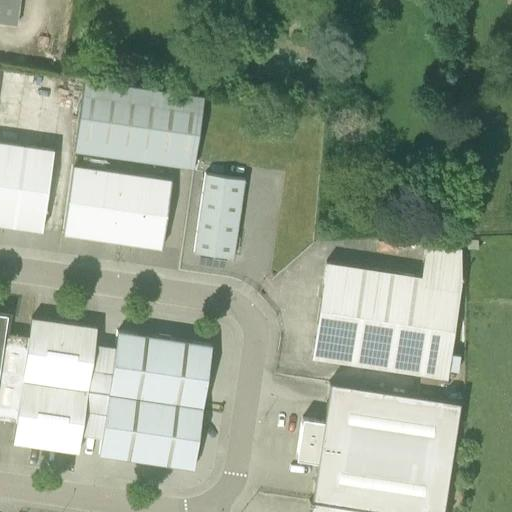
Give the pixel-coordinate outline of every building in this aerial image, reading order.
[(22,0),(0,0),(0,19),(20,21),(22,0)] [(192,166),(200,109),(202,95),(83,78),(73,150),(192,166)] [(0,140),(0,222),(41,229),(53,148),(0,140)] [(162,246),(172,179),(72,164),(62,232),(162,246)] [(233,257),(244,177),(205,172),(193,251),(233,257)] [(460,282),(460,247),(425,242),(420,275),(325,261),(311,356),(445,376),(460,282)] [(81,428),(87,389),(93,348),(96,326),(31,316),(15,423),(12,441),(77,451),(81,428)] [(117,330),(114,352),(108,392),(202,406),(211,344),(117,330)] [(4,333),(0,361),(0,421),(15,423),(28,337),(4,333)] [(87,389),(108,392),(114,352),(93,348),(87,389)] [(395,511),(442,511),(459,400),(329,381),(323,419),(302,416),(296,457),(317,461),(311,499),(395,511)] [(81,428),(102,431),(108,392),(87,389),(81,428)] [(202,406),(108,392),(102,431),(99,453),(193,467),(202,406)] [(395,511),(311,499),(309,499),(309,500),(311,500),(309,511),(395,511)]
